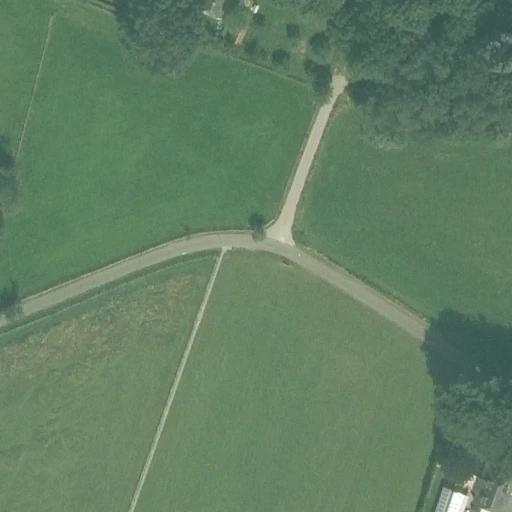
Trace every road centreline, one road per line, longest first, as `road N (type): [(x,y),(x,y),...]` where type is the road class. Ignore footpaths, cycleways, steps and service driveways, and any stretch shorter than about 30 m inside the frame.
road 1 (unclassified): [(511,395),(296,252),(256,241),(179,248),(0,321)]
road 2 (track): [(278,245),(367,0)]
